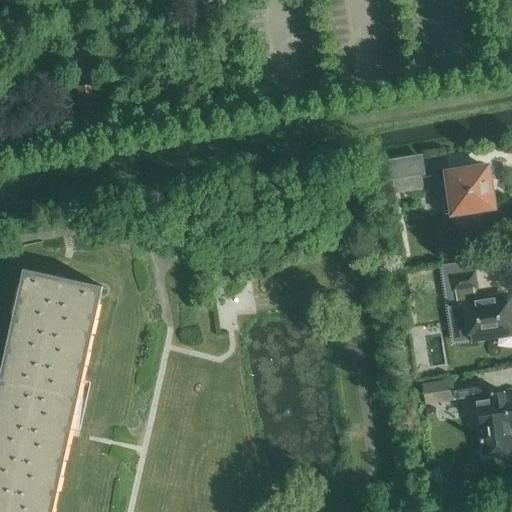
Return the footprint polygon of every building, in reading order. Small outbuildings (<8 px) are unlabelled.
[(76,87),(80,116),(99,113),(94,85),(76,87)] [(390,181),(392,181),(426,175),(422,155),(387,161),(390,181)] [(448,173),(452,195),(444,196),(447,214),(494,207),(492,193),(488,167),(448,173)] [(478,302),(475,289),(478,288),(476,273),(472,274),(472,267),(450,271),(454,291),(463,289),(472,340),(477,339),(480,341),(486,340),(488,337),(511,333),(511,327),(507,297),(478,302)] [(0,511),(54,511),(104,287),(25,269),(0,381),(0,511)] [(480,435),(482,447),(485,447),(487,457),(511,452),(511,442),(509,424),(511,423),(511,394),(507,395),(506,392),(494,394),(494,392),(483,394),(481,379),(424,389),(426,405),(456,401),(477,397),(483,435),(480,435)] [(434,408),(426,409),(428,419),(436,417),(434,408)]
